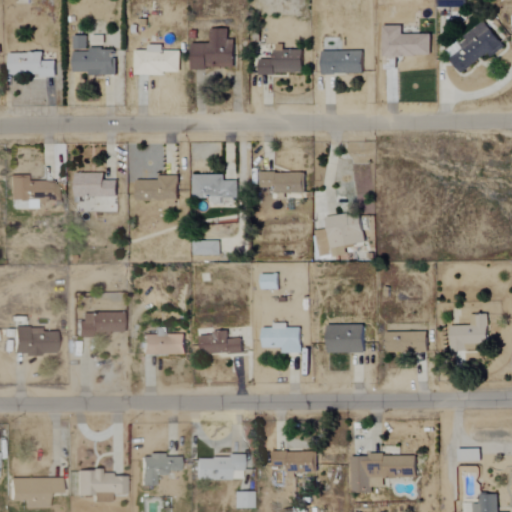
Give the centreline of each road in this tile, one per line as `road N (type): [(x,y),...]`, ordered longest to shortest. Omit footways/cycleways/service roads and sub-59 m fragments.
road 1 (residential): [(0,406),(511,401)]
road 2 (residential): [(0,127),(511,123)]
